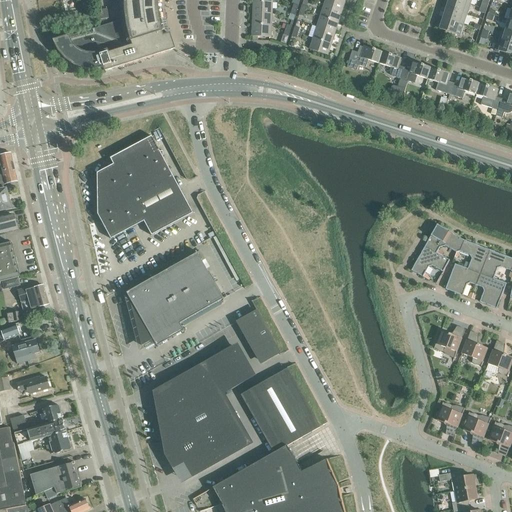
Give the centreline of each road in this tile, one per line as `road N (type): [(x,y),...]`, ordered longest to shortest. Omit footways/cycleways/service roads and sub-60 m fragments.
road 1 (secondary): [(133,511),(31,134)]
road 2 (residential): [(192,95),(207,170),(336,415)]
road 3 (residential): [(409,440),(427,391),(403,302),(425,296),(511,328)]
road 4 (secondary): [(231,81),(172,83),(27,115)]
road 5 (secondary): [(192,95),(291,100),(393,126)]
road 6 (residential): [(511,75),(381,33),(374,26),(381,0)]
road 7 (secondary): [(393,126),(269,85),(231,81)]
road 8 (secondary): [(31,134),(192,95)]
road 9 (secondary): [(511,166),(393,126)]
